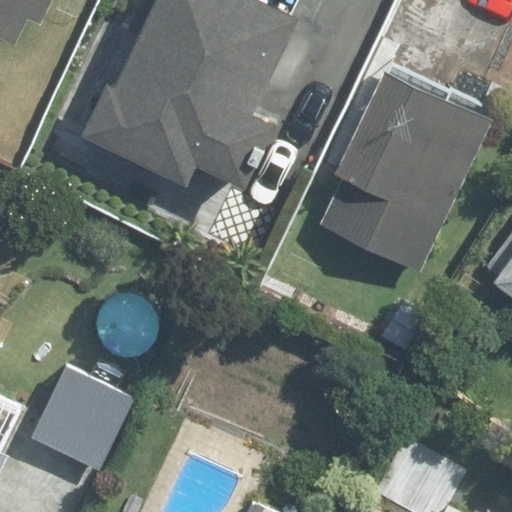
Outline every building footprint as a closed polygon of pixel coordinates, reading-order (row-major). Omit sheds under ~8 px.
[(0,0),(0,28),(22,39),(36,11),(48,17),(56,0),(0,0)] [(312,4),(303,0),(163,0),(129,72),(122,69),(90,135),(154,165),(157,159),(204,181),(215,157),(258,177),(289,112),(265,101),(312,4)] [(503,112),(398,59),(344,165),(352,169),(330,212),(427,261),(503,112)] [(511,234),(492,260),(511,275),(511,234)] [(76,361),(41,432),(104,463),(139,392),(76,361)] [(0,511),(0,482),(19,446),(10,441),(30,401),(0,385),(0,511)] [(511,511),(506,510),(504,511),(498,511),(483,503),(477,511),(475,511),(444,495),(434,511),(511,511)] [(294,511),(262,496),(253,511),(294,511)]
